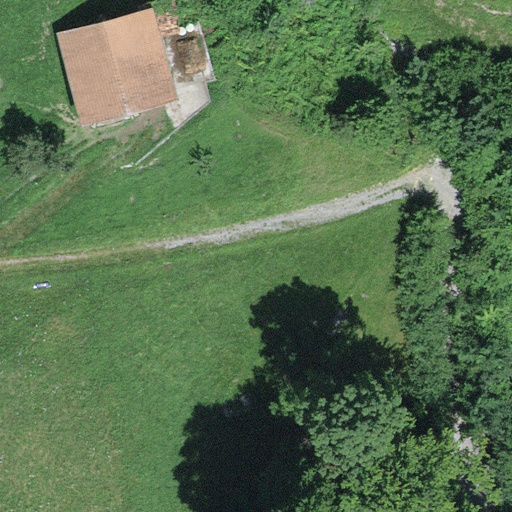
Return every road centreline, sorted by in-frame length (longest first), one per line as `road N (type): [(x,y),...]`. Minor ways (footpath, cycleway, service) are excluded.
road 1 (track): [(465,475),(446,334),(460,212),(454,192),(434,181),(147,246),(0,266)]
road 2 (track): [(0,226),(149,116)]
road 3 (track): [(465,475),(511,317)]
